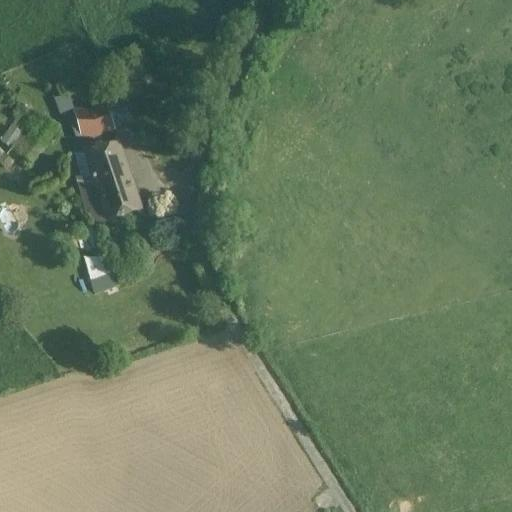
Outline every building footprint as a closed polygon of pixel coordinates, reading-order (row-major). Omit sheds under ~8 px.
[(119,112),(131,111),(129,95),(117,96),(119,112)] [(108,97),(73,110),(80,131),(116,118),(108,97)] [(36,113),(11,148),(31,162),(55,126),(36,113)] [(120,135),(86,146),(86,147),(74,151),(81,173),(94,169),(97,179),(131,168),(120,135)] [(131,168),(97,179),(94,169),(81,173),(90,200),(103,196),(108,210),(142,198),(131,168)] [(89,273),(112,264),(104,243),(81,252),(89,273)] [(94,283),(117,275),(113,266),(91,273),(94,283)]
